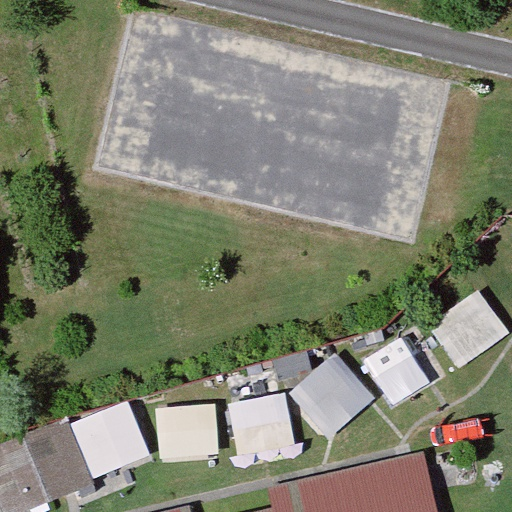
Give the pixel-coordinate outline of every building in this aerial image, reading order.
[(475,294),(426,327),(456,370),(504,337),(475,294)] [(327,440),(372,403),(333,356),(288,393),(327,440)] [(237,461),(292,452),(284,397),(228,406),(237,461)] [(156,411),(161,460),(217,453),(211,405),(156,411)] [(0,511),(51,511),(87,499),(62,432),(0,455),(0,511)] [(428,511),(415,456),(168,511),(428,511)]
